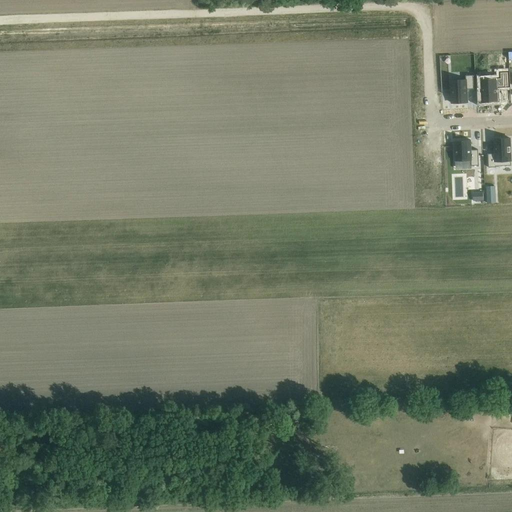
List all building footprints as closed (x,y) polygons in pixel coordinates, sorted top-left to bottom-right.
[(501,78),(481,79),(482,102),(490,102),(498,101),(498,95),(498,92),(498,87),(497,87),(504,86),(508,86),(508,78),(508,73),(501,73),(501,78)] [(466,80),(451,81),(452,103),(468,102),(467,89),(474,89),(473,75),(466,76),(466,80)] [(492,154),(488,154),(489,165),(489,168),(493,167),(496,167),(496,166),(501,166),(511,166),(511,151),(510,138),(501,139),(494,139),(495,145),(495,148),(495,149),(495,151),(495,153),(495,154),(492,154)] [(471,140),(454,141),(455,161),(471,161),(471,166),(479,165),(478,150),(471,150),(471,140)] [(483,196),(483,192),(482,192),(473,193),(473,201),(483,200),(483,196)]
